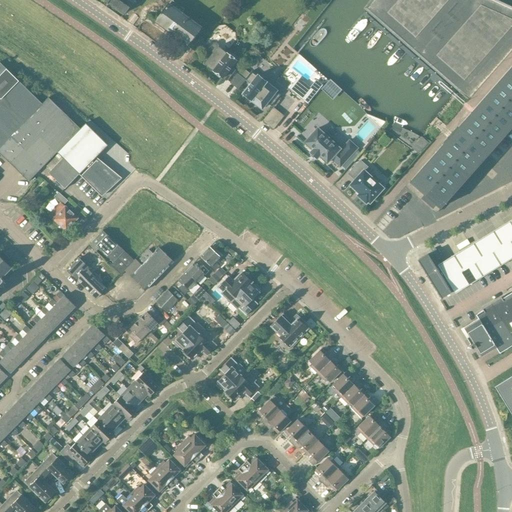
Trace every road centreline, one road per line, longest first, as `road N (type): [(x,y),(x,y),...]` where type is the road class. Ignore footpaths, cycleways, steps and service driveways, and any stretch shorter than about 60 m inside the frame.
road 1 (tertiary): [(76,0),(217,102),(388,252)]
road 2 (residential): [(52,511),(164,392),(193,379),(291,284)]
road 3 (tertiary): [(388,252),(471,379),(495,448)]
road 4 (residential): [(397,458),(405,426),(396,392),(291,284)]
road 5 (residential): [(50,269),(139,184),(215,226)]
road 6 (residential): [(182,498),(238,445),(268,445),(330,510)]
road 7 (residential): [(93,310),(142,305),(209,233)]
road 8 (residential): [(388,252),(511,190)]
road 9 (residential): [(0,407),(19,374),(93,310)]
